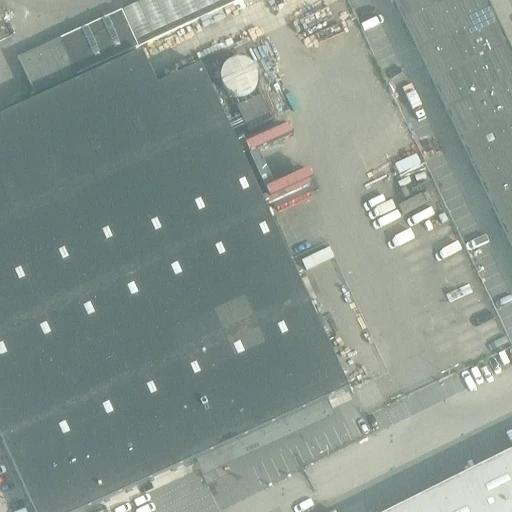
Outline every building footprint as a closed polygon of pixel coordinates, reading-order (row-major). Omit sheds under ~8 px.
[(227,0),(134,43),(120,12),(18,58),(35,95),(137,49),(244,0),(227,0)] [(146,0),(120,12),(134,43),(227,0),(146,0)] [(390,0),(511,255),(511,56),(485,0),(390,0)] [(349,392),(201,68),(161,86),(158,88),(142,54),(38,102),(0,119),(0,441),(32,511),(85,511),(88,511),(149,483),(195,462),(326,402),(349,392)] [(224,92),(231,97),(239,99),(247,97),(254,91),(257,84),(257,75),(253,68),(246,63),(238,61),(230,64),(224,69),(220,77),(221,85),(224,92)] [(272,122),(261,98),(237,109),(248,134),(272,122)] [(511,511),(511,452),(392,511),(511,511)]
